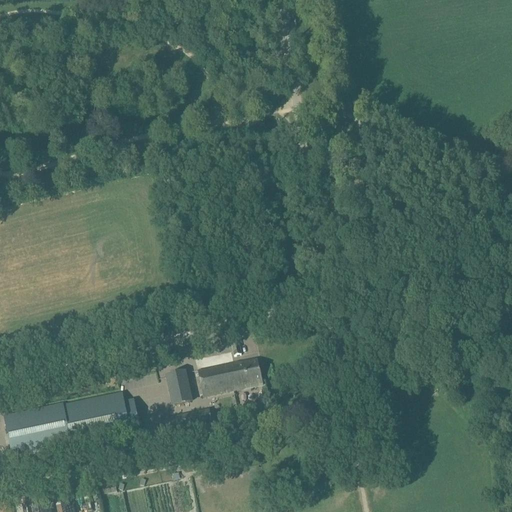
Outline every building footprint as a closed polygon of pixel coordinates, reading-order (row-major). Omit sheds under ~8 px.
[(235,358),(242,356),(240,344),(232,346),(235,358)] [(204,398),(263,386),(258,360),(199,373),(204,398)] [(191,404),(184,374),(169,377),(176,407),(191,404)] [(64,407),(5,420),(13,460),(72,447),(73,454),(132,442),(130,433),(140,431),(140,430),(130,432),(125,406),(134,404),(134,403),(125,405),(123,396),(64,408),(64,407)] [(166,443),(214,433),(209,411),(162,421),(166,443)]
